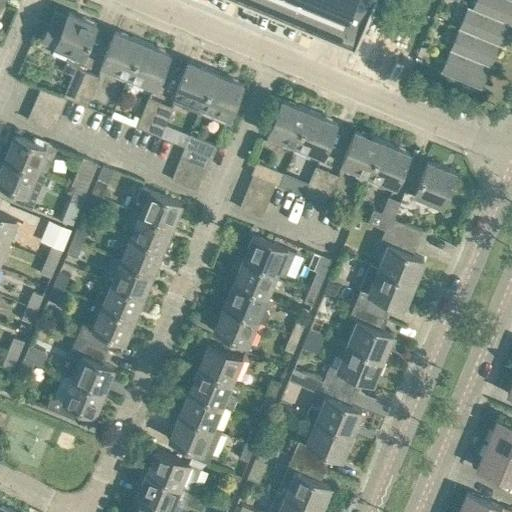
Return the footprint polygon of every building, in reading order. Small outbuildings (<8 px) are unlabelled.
[(251,0),(355,43),(372,0),(251,0)] [(511,22),(511,21),(511,0),(476,0),(473,7),(468,4),(468,5),(507,21),(506,22),(511,23),(511,22)] [(498,43),(506,22),(507,21),(468,5),(459,27),(498,43)] [(73,73),(63,95),(67,96),(75,100),(88,70),(78,66),(96,22),(69,11),(67,15),(54,10),(43,38),(55,43),(55,44),(70,50),(63,69),(73,73)] [(498,43),(459,27),(450,48),(489,64),(498,43)] [(127,75),(142,41),(115,29),(101,64),(127,75)] [(155,87),(170,52),(142,41),(127,75),(155,87)] [(480,85),(489,64),(450,48),(441,70),(484,88),(485,87),(480,85)] [(199,110),(215,71),(188,60),(172,99),(199,110)] [(88,70),(75,100),(88,105),(100,75),(88,70)] [(243,82),(215,71),(199,110),(232,123),(236,113),(231,111),(243,82)] [(62,108),(67,96),(63,95),(41,86),(36,98),(62,108)] [(148,129),(160,100),(148,96),(137,125),(148,129)] [(62,108),(36,98),(32,108),(58,119),(62,108)] [(295,143),(309,109),(282,98),(268,131),(295,143)] [(160,135),(173,105),(160,100),(148,129),(160,135)] [(53,129),(58,119),(32,108),(27,118),(53,129)] [(336,121),(309,109),(295,143),(323,154),(336,121)] [(368,172),(381,139),(355,128),(341,162),(368,172)] [(54,149),(46,146),(15,132),(6,155),(37,168),(45,172),(54,149)] [(190,133),(185,145),(210,155),(212,156),(217,144),(190,133)] [(397,183),(410,151),(381,139),(368,172),(397,183)] [(205,167),(210,155),(185,145),(180,157),(205,167)] [(0,181),(27,193),(37,168),(6,155),(0,169),(0,181)] [(86,189),(97,161),(87,157),(76,184),(86,189)] [(201,177),(205,167),(180,157),(176,167),(201,177)] [(428,159),(414,192),(442,204),(456,170),(428,159)] [(253,173),(275,182),(279,183),(284,171),(256,160),(251,172),(253,173)] [(314,198),(326,169),(315,164),(303,194),(314,198)] [(196,188),(201,177),(176,167),(171,178),(196,188)] [(339,174),(326,169),(314,198),(327,203),(339,174)] [(270,193),(275,182),(253,173),(248,184),(270,193)] [(95,177),(89,190),(100,195),(106,182),(95,177)] [(80,202),(86,189),(76,184),(70,198),(80,202)] [(136,196),(145,200),(141,211),(172,224),(181,201),(141,184),(136,196)] [(270,193),(248,184),(244,195),(266,204),(270,193)] [(95,208),(100,195),(89,190),(84,204),(95,208)] [(400,199),(388,194),(387,194),(375,223),(384,227),(388,229),(393,217),(400,199)] [(261,215),(266,204),(244,195),(239,206),(261,215)] [(15,217),(0,211),(0,238),(6,241),(15,217)] [(172,224),(141,211),(136,223),(126,220),(122,231),(131,235),(162,248),(172,224)] [(422,229),(393,217),(388,229),(417,241),(422,229)] [(76,223),(70,237),(81,241),(87,228),(76,223)] [(417,241),(388,229),(384,227),(379,238),(387,241),(377,266),(414,281),(424,257),(413,252),(417,241)] [(254,234),(245,257),(278,271),(288,247),(253,233),(252,234),(254,234)] [(153,270),(162,248),(131,235),(122,257),(153,270)] [(76,254),(81,241),(70,237),(65,249),(76,254)] [(50,242),(44,256),(55,260),(61,247),(50,242)] [(319,288),(331,257),(323,253),(310,284),(319,288)] [(55,260),(44,256),(38,270),(49,274),(55,260)] [(144,293),(153,270),(122,257),(112,280),(144,293)] [(268,295),(278,271),(245,257),(235,280),(268,295)] [(404,305),(414,281),(377,266),(369,263),(353,302),(383,314),(389,299),(404,305)] [(58,268),(51,284),(62,288),(69,273),(58,268)] [(329,277),(324,289),(335,293),(340,281),(329,277)] [(144,293),(112,280),(103,304),(134,316),(144,293)] [(263,307),(268,295),(235,280),(225,304),(258,318),(264,321),(267,312),(267,310),(267,309),(266,308),(263,307)] [(57,300),(62,288),(51,284),(46,296),(57,300)] [(313,302),(319,288),(310,284),(304,299),(313,302)] [(31,289),(25,303),(36,307),(41,294),(31,289)] [(346,299),(343,306),(350,310),(353,302),(346,299)] [(378,326),(383,314),(353,302),(350,310),(348,314),(356,317),(346,342),(382,357),(393,332),(378,326)] [(30,321),(36,307),(25,303),(20,316),(30,321)] [(124,340),(134,316),(103,304),(93,327),(83,322),(78,335),(108,348),(113,335),(124,340)] [(248,343),(258,318),(225,304),(215,328),(214,327),(213,328),(248,343)] [(298,316),(291,332),(299,336),(306,319),(298,316)] [(299,336),(291,332),(285,347),(293,350),(299,336)] [(13,334),(7,348),(17,353),(23,338),(13,334)] [(103,361),(108,348),(78,335),(72,349),(82,353),(73,375),(104,388),(114,365),(103,361)] [(373,381),(382,357),(346,342),(338,339),(336,345),(338,352),(341,353),(336,366),(329,363),(323,378),(352,390),(358,375),(373,381)] [(28,340),(22,354),(33,359),(42,363),(47,352),(46,348),(39,345),(28,340)] [(243,356),(208,341),(207,342),(209,343),(200,365),(233,379),(243,356)] [(11,367),(17,353),(7,348),(1,362),(11,367)] [(27,373),(33,359),(22,354),(16,369),(27,373)] [(228,391),(233,379),(200,365),(190,389),(223,403),(224,402),(233,406),(237,395),(228,391)] [(294,367),(291,375),(305,380),(308,372),(294,367)] [(94,412),(104,388),(73,375),(63,399),(51,394),(46,405),(75,417),(80,406),(94,412)] [(272,378),(265,393),(273,396),(279,381),(272,378)] [(347,402),(352,390),(323,378),(317,390),(325,393),(319,406),(310,403),(306,414),(315,417),(351,433),(362,408),(347,402)] [(223,403),(190,389),(180,413),(213,427),(223,403)] [(267,411),(273,396),(265,393),(259,408),(267,411)] [(221,430),(213,427),(180,413),(171,436),(169,436),(168,437),(194,447),(191,453),(208,460),(221,430)] [(511,421),(497,416),(488,440),(511,450),(511,421)] [(342,457),(351,433),(315,417),(305,441),(298,438),(291,454),(320,467),(327,451),(342,457)] [(252,425),(245,440),(253,444),(260,429),(252,425)] [(247,458),(253,444),(245,440),(239,455),(247,458)] [(511,450),(488,440),(477,466),(511,479),(511,450)] [(266,460),(271,448),(262,445),(258,456),(266,460)] [(201,465),(156,447),(155,448),(157,449),(148,470),(181,484),(191,488),(201,465)] [(316,478),(320,467),(291,454),(277,490),(320,508),(330,484),(316,478)] [(171,509),(181,484),(148,470),(138,495),(171,509)] [(233,471),(227,486),(235,489),(241,474),(233,471)] [(318,511),(320,508),(277,490),(267,511),(265,511),(242,503),(238,511),(318,511)] [(511,511),(511,507),(467,490),(457,511),(511,511)] [(169,511),(171,509),(138,495),(130,511),(169,511)] [(0,511),(16,511),(1,504),(2,503),(1,502),(0,503),(0,511)]
